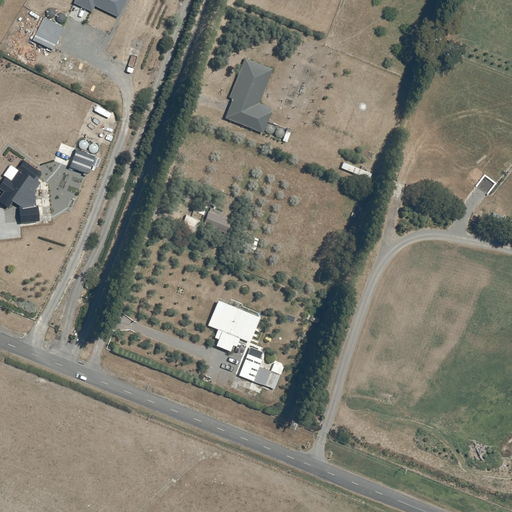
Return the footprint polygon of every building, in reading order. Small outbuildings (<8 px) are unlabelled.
[(270,68),(244,58),(227,100),(231,101),(224,118),(264,134),(274,108),(257,101),(270,68)] [(370,173),(341,161),(338,168),(368,180),(370,173)] [(230,220),(206,210),(201,223),(225,233),(230,220)] [(199,220),(184,213),(177,227),(193,234),(199,220)] [(259,318),(216,300),(206,325),(216,329),(213,338),(217,340),(214,346),(229,352),(232,345),(235,346),(238,338),(249,342),(259,318)] [(237,375),(255,383),(252,390),(264,395),(267,386),(275,368),(260,362),(264,354),(256,351),(248,348),(237,375)]
